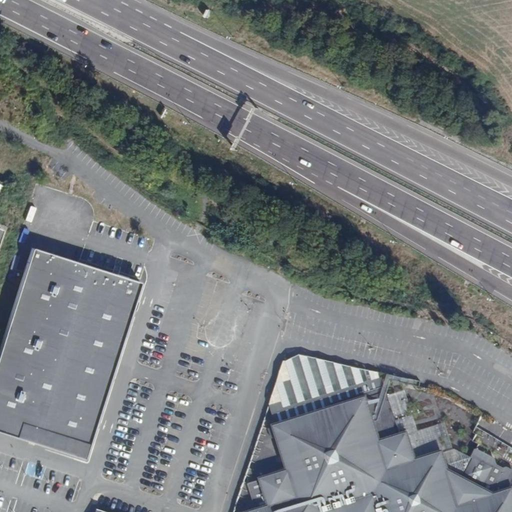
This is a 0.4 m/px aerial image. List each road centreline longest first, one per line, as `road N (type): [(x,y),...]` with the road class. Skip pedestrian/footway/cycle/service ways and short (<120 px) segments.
road 1 (motorway): [(511,215),(172,39)]
road 2 (motorway): [(0,0),(340,172)]
road 3 (motorway): [(511,186),(221,46),(172,39)]
road 4 (motorway): [(340,172),(360,204),(511,293)]
road 5 (motorway): [(340,172),(511,263)]
